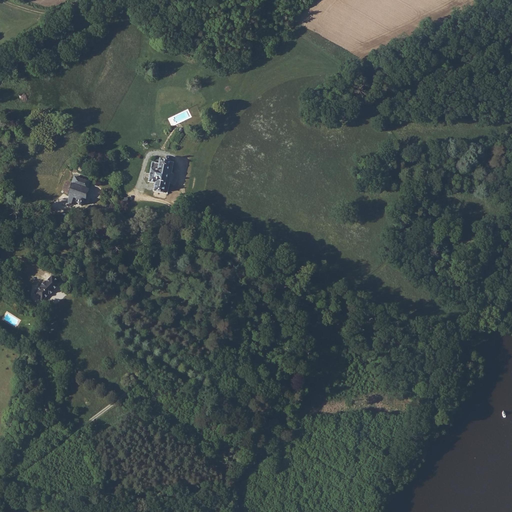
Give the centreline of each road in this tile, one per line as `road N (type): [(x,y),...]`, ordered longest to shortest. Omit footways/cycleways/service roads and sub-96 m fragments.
road 1 (track): [(133,199),(262,296),(19,474),(0,479)]
road 2 (track): [(0,240),(133,199),(146,156),(175,157)]
